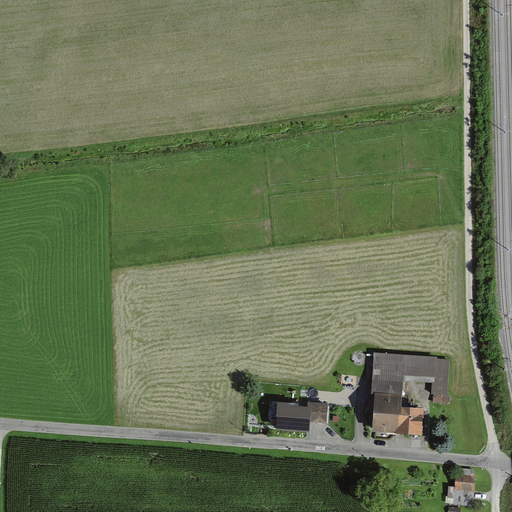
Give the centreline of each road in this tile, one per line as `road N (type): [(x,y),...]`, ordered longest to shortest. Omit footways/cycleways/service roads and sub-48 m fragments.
road 1 (unclassified): [(0,425),(511,466)]
road 2 (track): [(496,464),(470,310),(467,0)]
